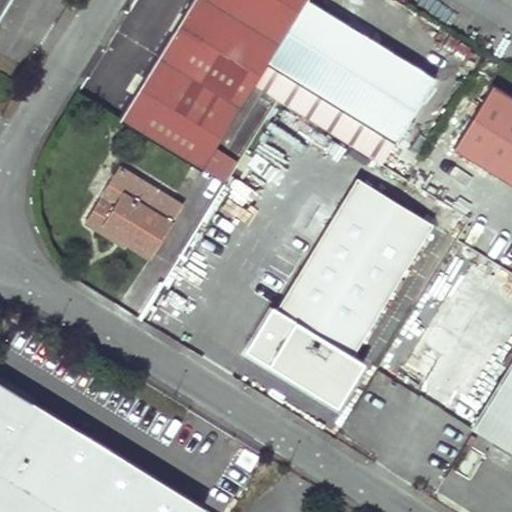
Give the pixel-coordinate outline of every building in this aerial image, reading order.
[(0,0),(0,17),(10,0),(0,0)] [(195,0),(173,36),(253,86),(378,165),(431,80),(305,1),(305,0),(195,0)] [(173,36),(120,120),(200,171),(253,86),(173,36)] [(511,99),(490,86),(450,150),(511,188),(511,99)] [(83,223),(121,246),(125,241),(126,239),(98,222),(110,203),(117,192),(167,221),(178,207),(117,169),(83,223)] [(429,224),(353,177),(273,308),(349,355),(429,224)] [(167,221),(117,192),(110,203),(98,222),(126,239),(125,241),(148,254),(167,221)] [(511,275),(477,254),(397,384),(511,454),(511,275)] [(0,394),(13,402),(18,395),(0,384),(0,394)] [(0,511),(195,511),(199,507),(18,395),(13,402),(0,394),(0,511)]
